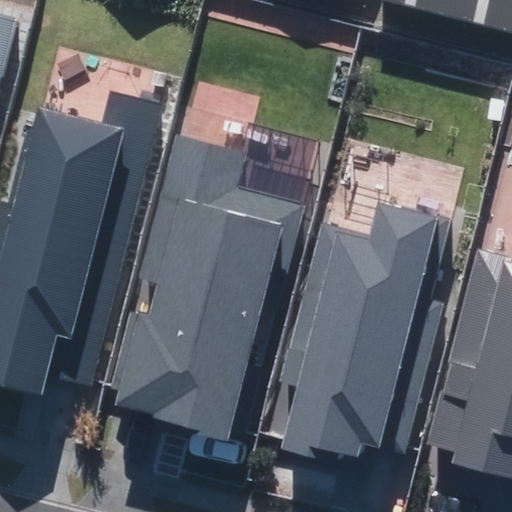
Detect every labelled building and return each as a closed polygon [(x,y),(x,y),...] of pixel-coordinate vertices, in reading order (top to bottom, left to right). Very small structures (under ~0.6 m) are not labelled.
[(511,0),(448,0),(511,16),(511,0)] [(0,132),(29,18),(0,11),(0,132)] [(0,373),(48,385),(62,389),(66,372),(105,382),(176,105),(126,93),(120,120),(58,104),(0,328),(0,373)] [(245,436),(258,439),(316,205),(246,187),(254,152),(183,134),(148,273),(164,277),(133,401),(152,406),(168,410),(167,413),(192,419),(190,428),(244,442),(245,436)] [(308,384),(294,441),(352,455),(354,445),(373,450),(376,439),(390,442),(417,449),(454,299),(439,296),(459,217),(393,201),(385,234),(329,221),(289,379),(308,384)] [(465,459),(511,470),(511,251),(487,245),(438,439),(468,446),(465,459)]
